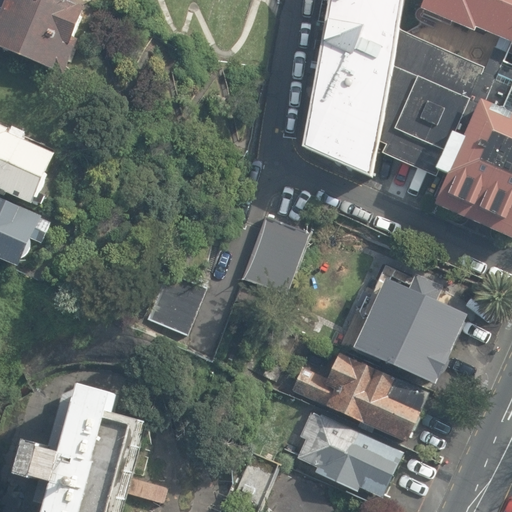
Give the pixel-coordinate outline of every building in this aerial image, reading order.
[(0,0),(0,49),(66,76),(80,41),(75,39),(86,9),(62,0),(0,0)] [(403,0),(327,0),(301,143),(372,174),(378,138),(399,27),(403,0)] [(475,27),(476,24),(496,32),(511,38),(511,0),(423,0),(421,4),(475,27)] [(479,95),(504,106),(511,88),(511,62),(505,60),(511,42),(511,38),(496,32),(482,63),(399,27),(378,138),(386,142),(382,150),(433,172),(436,164),(446,169),(479,95)] [(434,202),(511,236),(511,108),(504,106),(479,95),(446,169),(434,202)] [(0,195),(7,199),(9,195),(35,208),(57,156),(10,135),(12,131),(0,126),(0,195)] [(44,246),(53,224),(43,220),(44,218),(17,206),(17,207),(0,199),(0,261),(21,270),(26,259),(28,257),(30,254),(32,252),(32,248),(33,245),(33,242),(33,240),(44,246)] [(300,229),(268,218),(244,281),(289,297),(305,256),(303,249),(306,241),(300,239),(300,229)] [(209,290),(168,273),(148,320),(190,337),(209,290)] [(410,286),(386,276),(354,345),(436,382),(440,372),(443,371),(445,369),(448,367),(449,364),(450,361),(450,357),(449,354),(459,332),(461,333),(466,322),(464,320),(468,312),(438,298),(444,285),(416,273),(410,286)] [(432,392),(341,352),(329,379),(304,369),(294,391),(409,443),(432,392)] [(123,511),(149,422),(117,413),(121,396),(86,386),(67,455),(49,449),(49,446),(34,442),(23,477),(38,482),(39,479),(60,485),(52,511),(123,511)] [(406,452),(323,414),(322,416),(313,412),(301,436),(307,439),(298,458),(319,468),(317,473),(359,492),(362,487),(384,498),(406,452)] [(263,511),(290,467),(259,449),(227,502),(243,511),(263,511)]
